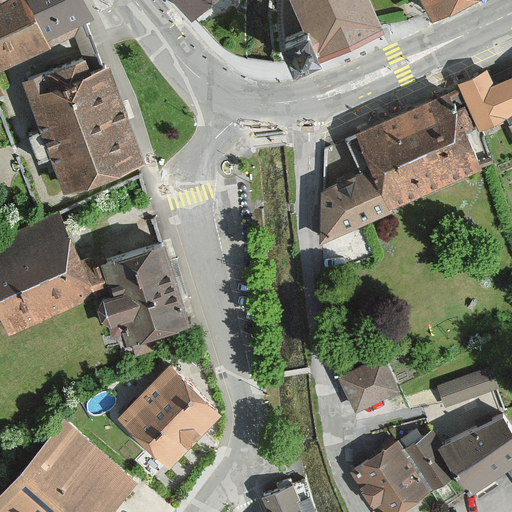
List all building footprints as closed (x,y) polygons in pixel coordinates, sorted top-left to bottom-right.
[(83,0),(0,0),(0,63),(93,19),(83,0)] [(174,0),(193,21),(215,0),(174,0)] [(282,28),(293,57),(314,47),(318,55),(385,25),(374,0),(295,0),(305,19),(282,28)] [(418,0),(428,19),(465,0),(418,0)] [(99,52),(21,82),(65,194),(143,164),(99,52)] [(490,65),(458,78),(479,130),(508,118),(511,126),(511,70),(495,78),(490,65)] [(323,183),(322,234),(482,166),(447,85),(356,124),(372,162),(323,183)] [(57,217),(0,242),(0,313),(9,333),(92,295),(57,217)] [(161,243),(99,263),(126,347),(188,327),(161,243)] [(384,352),(338,372),(355,410),(400,391),(384,352)] [(496,364),(438,383),(445,407),(504,387),(496,364)] [(169,367),(118,420),(169,470),(221,416),(169,367)] [(397,434),(352,468),(380,511),(396,511),(458,473),(470,491),(507,468),(511,475),(511,409),(441,437),(432,425),(405,443),(397,434)] [(78,419),(0,497),(0,511),(131,511),(151,492),(78,419)] [(302,511),(291,485),(265,495),(272,511),(302,511)]
